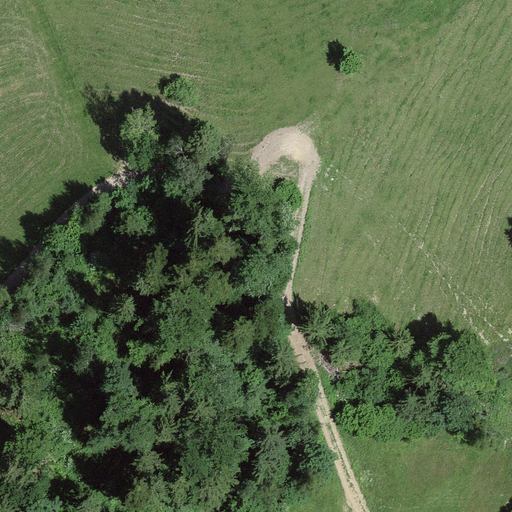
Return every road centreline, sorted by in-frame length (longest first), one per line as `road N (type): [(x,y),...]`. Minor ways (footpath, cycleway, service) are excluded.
road 1 (track): [(296,137),(280,142),(240,184),(213,192),(165,174),(127,175),(91,192),(0,293)]
road 2 (track): [(366,511),(286,318),(283,291)]
road 3 (track): [(283,291),(311,172),(309,149),(296,137)]
